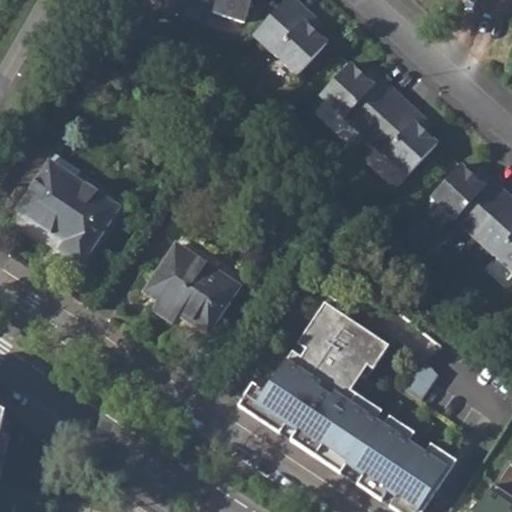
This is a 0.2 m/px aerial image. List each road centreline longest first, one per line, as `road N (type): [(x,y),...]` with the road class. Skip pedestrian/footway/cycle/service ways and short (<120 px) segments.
road 1 (residential): [(0,360),(228,511)]
road 2 (residential): [(511,127),(364,0)]
